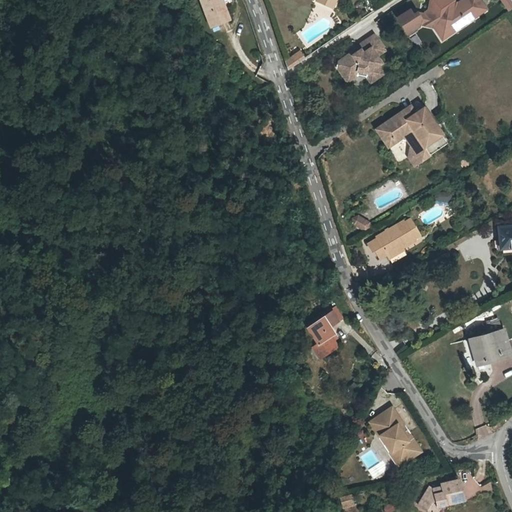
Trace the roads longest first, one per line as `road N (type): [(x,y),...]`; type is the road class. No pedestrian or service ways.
road 1 (residential): [(278,82),(355,299),(441,441),(457,452),(502,453)]
road 2 (residential): [(278,82),(398,0)]
road 3 (unknown): [(393,348),(511,284)]
